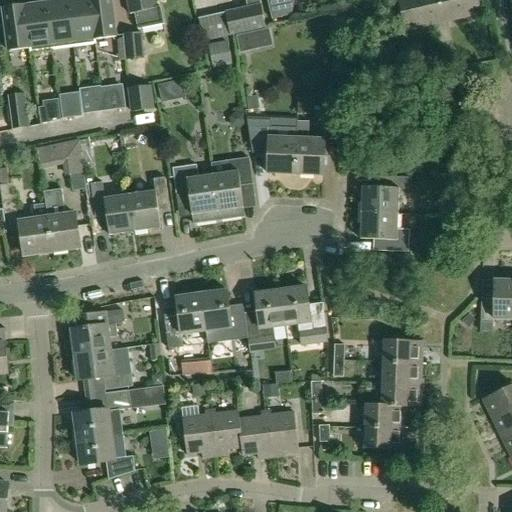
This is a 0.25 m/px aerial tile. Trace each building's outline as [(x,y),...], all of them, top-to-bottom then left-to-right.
[(89,0),(72,0),(68,1),(74,47),(96,44),(96,40),(89,0)] [(117,37),(112,0),(89,0),(96,40),(117,37)] [(165,25),(161,8),(156,9),(154,0),(128,0),(131,15),(135,15),(138,30),(165,25)] [(208,41),(233,35),(266,27),(259,0),(245,0),(247,8),(225,13),(226,15),(203,21),(208,41)] [(267,0),(272,20),(291,16),(291,18),(297,17),(297,8),(293,8),(294,0),(267,0)] [(399,0),(407,32),(481,15),(477,0),(399,0)] [(68,1),(46,4),(52,50),(74,47),(68,1)] [(52,50),(46,4),(24,6),(30,49),(30,53),(52,50)] [(30,49),(24,6),(3,9),(8,51),(30,49)] [(126,35),(127,53),(128,60),(144,59),(142,33),(126,35)] [(126,108),(122,85),(110,87),(114,110),(126,108)] [(95,113),(104,111),(101,87),(91,88),(95,113)] [(151,87),(130,90),(133,113),(154,110),(151,87)] [(327,102),(325,130),(339,131),(341,103),(340,103),(340,92),(327,94),(327,102)] [(248,99),(250,110),(261,109),(259,97),(248,99)] [(61,120),(58,99),(43,101),(44,107),(38,108),(42,124),(61,120)] [(26,104),(10,106),(14,130),(30,128),(26,104)] [(297,176),(299,122),(287,122),(286,139),(270,138),(269,175),(297,176)] [(309,123),(299,122),(297,176),(324,176),(325,140),(308,139),(309,123)] [(227,174),(214,176),(220,221),(245,217),(243,201),(255,199),(249,159),(236,161),(225,162),(227,174)] [(220,221),(214,176),(198,178),(196,167),(173,170),(179,210),(192,209),(194,225),(220,221)] [(0,177),(0,179),(9,178),(7,169),(0,169),(0,177)] [(72,176),(74,191),(87,189),(85,174),(72,176)] [(132,194),(137,231),(161,227),(159,212),(170,210),(165,177),(153,179),(155,191),(132,194)] [(362,213),(399,214),(400,189),(412,190),(412,178),(382,177),(381,189),(363,188),(362,213)] [(137,231),(132,194),(105,198),(103,183),(91,184),(96,218),(108,216),(110,235),(137,231)] [(0,185),(0,189),(4,215),(17,213),(13,184),(0,185)] [(46,205),(54,253),(81,249),(76,215),(67,216),(63,196),(45,198),(46,205)] [(25,257),(54,253),(46,205),(34,207),(36,221),(20,224),(25,257)] [(398,230),(399,214),(362,213),(361,238),(379,239),(379,251),(409,252),(410,240),(409,240),(409,231),(398,230)] [(90,237),(92,268),(106,268),(104,236),(90,237)] [(494,320),(511,319),(511,281),(496,281),(495,299),(482,299),(481,323),(494,324),(494,320)] [(307,288),(281,292),(286,325),(298,323),(301,345),(329,341),(325,312),(310,314),(307,288)] [(229,291),(202,295),(207,332),(223,330),(225,342),(249,339),(247,322),(246,314),(232,316),(229,291)] [(286,325),(281,292),(255,296),(258,320),(247,322),(249,339),(251,352),(276,348),(273,327),(286,325)] [(191,335),(207,332),(202,295),(177,299),(180,323),(166,325),(170,350),(192,347),(191,335)] [(71,317),(76,356),(111,351),(109,338),(118,336),(116,324),(126,323),(124,310),(95,314),(71,317)] [(462,322),(468,328),(476,321),(469,315),(462,322)] [(0,375),(9,374),(5,331),(0,331),(0,375)] [(385,340),(384,362),(423,363),(424,342),(385,340)] [(346,346),(336,345),(335,361),(345,362),(346,346)] [(111,351),(76,356),(80,381),(103,378),(105,391),(134,387),(132,374),(123,375),(121,363),(113,364),(111,351)] [(180,353),(181,370),(193,370),(194,380),(217,379),(215,351),(180,353)] [(335,361),(334,378),(344,378),(345,362),(335,361)] [(422,385),(423,363),(384,362),(383,383),(422,385)] [(152,376),(153,388),(164,387),(165,387),(164,375),(152,376)] [(323,399),(322,383),(312,383),(313,399),(323,399)] [(383,383),(382,405),(382,407),(405,408),(421,409),(422,385),(383,383)] [(205,384),(192,386),(194,397),(206,396),(205,384)] [(263,386),(264,398),(279,397),(278,385),(263,386)] [(511,386),(484,401),(493,419),(511,409),(511,386)] [(153,388),(143,389),(145,408),(166,406),(164,387),(153,388)] [(79,440),(123,435),(121,422),(110,424),(109,413),(133,409),(130,391),(102,395),(104,411),(76,414),(79,440)] [(323,415),(323,399),(313,399),(313,415),(323,415)] [(4,401),(0,400),(0,448),(8,449),(10,412),(4,412),(4,401)] [(405,429),(405,408),(382,407),(382,405),(367,404),(366,428),(405,429)] [(511,432),(511,409),(493,419),(502,438),(511,432)] [(203,460),(217,458),(211,411),(206,412),(206,416),(183,419),(188,455),(202,453),(203,460)] [(228,450),(242,448),(238,412),(216,414),(216,411),(211,411),(217,458),(229,456),(228,450)] [(272,459),(266,412),(261,413),(261,417),(240,419),(239,411),(238,412),(242,448),(244,457),(259,455),(260,460),(272,459)] [(266,412),(272,459),(285,457),(285,452),(299,450),(294,413),(271,416),(271,411),(266,412)] [(320,427),(321,443),(331,443),(330,426),(320,427)] [(405,429),(366,428),(366,449),(404,451),(405,429)] [(511,432),(502,438),(511,456),(511,455),(511,432)] [(126,458),(123,435),(79,440),(83,466),(107,463),(109,480),(135,472),(133,457),(126,458)] [(164,456),(176,455),(173,437),(161,438),(164,456)] [(0,511),(7,511),(9,484),(0,483),(0,511)]
